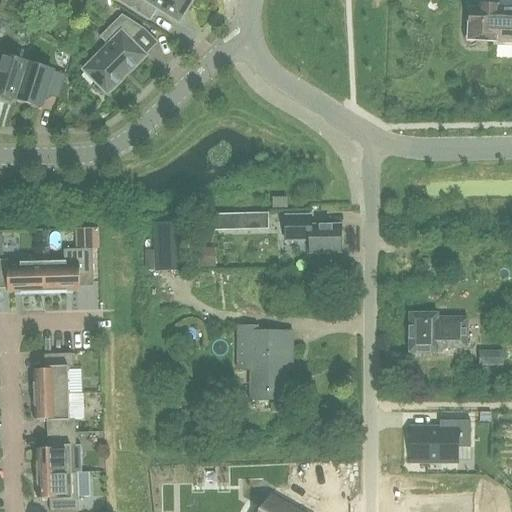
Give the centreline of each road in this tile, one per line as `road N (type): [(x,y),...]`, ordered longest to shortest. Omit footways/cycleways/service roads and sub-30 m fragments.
road 1 (residential): [(372,511),(373,137)]
road 2 (tertiary): [(0,156),(113,147),(250,34)]
road 3 (residential): [(13,511),(6,323)]
road 4 (residential): [(373,137),(271,73),(250,34)]
road 5 (residential): [(373,137),(420,150),(511,149)]
